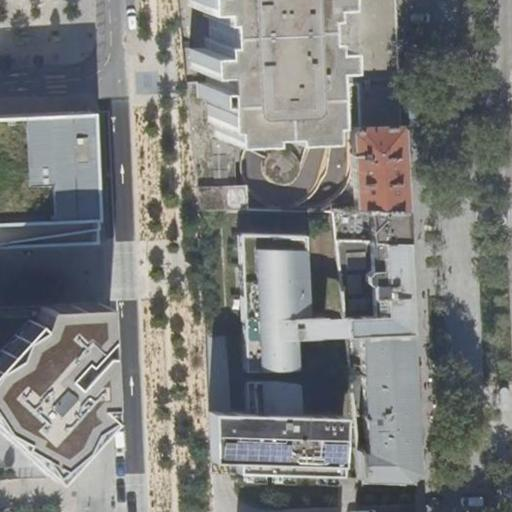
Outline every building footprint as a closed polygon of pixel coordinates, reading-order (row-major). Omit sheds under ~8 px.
[(393,0),(187,0),(188,7),(204,6),(204,18),(210,17),(211,37),(205,37),(205,49),(191,49),(191,70),(206,69),(206,82),(198,82),(185,83),(186,87),(198,207),(237,207),(247,208),(244,185),(235,186),(234,182),(233,174),(233,169),(234,162),(234,158),(236,153),(238,148),(227,145),(227,137),(253,136),(253,129),(265,128),(275,128),(275,135),(313,133),(313,119),(319,119),(317,87),(356,85),(357,100),(358,126),(398,125),(397,97),(397,92),(396,84),(394,17),(393,0)] [(0,248),(54,248),(77,247),(100,246),(95,113),(0,116),(0,248)] [(399,125),(398,125),(358,126),(351,132),(354,210),(403,212),(403,200),(401,167),(400,125),(399,125)] [(413,125),(400,125),(401,167),(403,200),(416,200),(413,125)] [(354,210),(332,210),(335,239),(405,241),(404,226),(403,212),(354,210)] [(313,236),(245,234),(244,372),(296,371),(295,341),(319,341),(321,341),(323,339),(324,338),(326,336),(326,319),(310,319),(313,236)] [(406,274),(405,241),(335,239),(345,335),(409,332),(406,274)] [(44,305),(0,355),(0,433),(49,477),(103,419),(99,338),(98,302),(60,304),(44,305)] [(409,332),(345,335),(347,354),(360,352),(364,450),(356,450),(359,480),(406,480),(415,471),(412,397),(410,367),(409,332)] [(207,413),(229,413),(226,337),(204,337),(207,413)] [(423,366),(410,367),(412,397),(424,396),(423,366)] [(272,382),(244,382),(244,414),(229,413),(207,413),(210,462),(227,462),(227,473),(338,477),(340,417),(296,416),(296,386),(272,382)]
